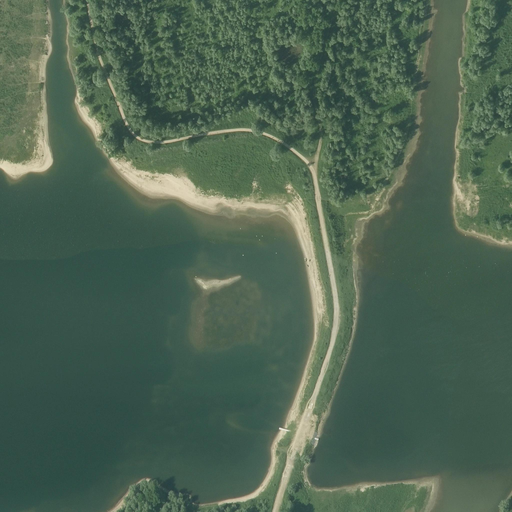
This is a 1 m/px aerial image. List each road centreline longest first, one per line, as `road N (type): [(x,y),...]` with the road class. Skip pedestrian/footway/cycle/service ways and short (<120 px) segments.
road 1 (track): [(312,164),(335,327),(274,511)]
road 2 (track): [(312,164),(253,130),(155,142),(137,137),(101,64),(87,0)]
road 3 (track): [(340,0),(311,98),(321,127),(312,164)]
